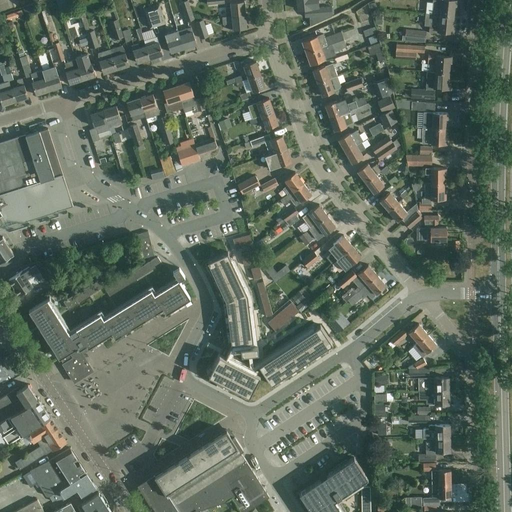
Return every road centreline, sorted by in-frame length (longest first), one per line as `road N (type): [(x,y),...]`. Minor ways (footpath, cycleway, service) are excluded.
road 1 (unclassified): [(186,355),(206,311),(196,279),(164,237),(88,179),(63,102)]
road 2 (residential): [(420,296),(301,133),(267,37)]
road 3 (secondary): [(507,0),(498,293)]
road 4 (residential): [(483,0),(471,248)]
road 5 (secondary): [(498,293),(504,511)]
road 6 (residential): [(251,413),(420,296)]
road 7 (tertiary): [(105,473),(14,333)]
road 8 (residential): [(472,354),(477,511)]
road 9 (residential): [(192,62),(223,158),(210,162),(199,187)]
road 10 (residential): [(63,102),(192,62)]
road 11 (residential): [(105,473),(144,447),(187,379)]
